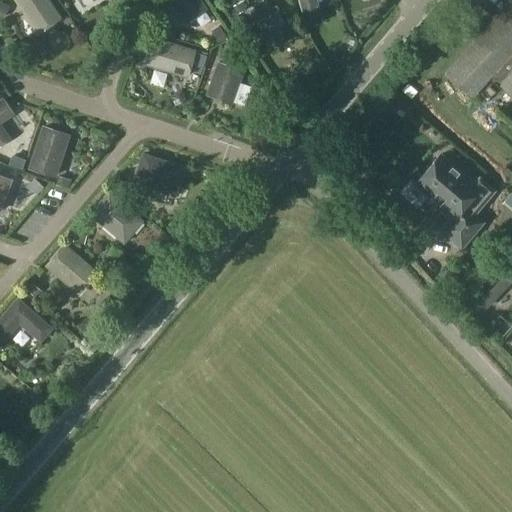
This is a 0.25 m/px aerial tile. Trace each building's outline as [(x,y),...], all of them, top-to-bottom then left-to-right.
[(59,18),(47,0),(16,0),(38,32),(59,18)] [(209,10),(201,0),(168,0),(187,26),(209,10)] [(299,0),(291,3),(305,40),(320,35),(307,0),(299,0)] [(511,0),(510,0),(445,74),(473,99),(481,89),(489,96),(499,85),(511,96),(511,0)] [(263,19),(249,24),(264,63),(278,58),(263,19)] [(194,51),(152,38),(145,63),(186,76),(194,51)] [(242,71),(218,63),(207,94),(231,102),(242,71)] [(0,144),(9,138),(0,125),(0,122),(12,114),(3,100),(0,102),(0,144)] [(55,176),(68,135),(43,127),(30,167),(55,176)] [(143,154),(134,179),(175,192),(183,167),(143,154)] [(452,219),(443,230),(462,246),(483,222),(474,214),(494,190),(480,178),(475,184),(440,154),(415,184),(439,203),(439,207),(452,219)] [(0,209),(11,179),(0,175),(0,209)] [(109,194),(91,214),(124,242),(141,221),(109,194)] [(64,245),(47,265),(79,293),(96,273),(64,245)] [(444,274),(452,282),(470,264),(462,256),(444,274)] [(511,289),(507,283),(475,310),(486,323),(511,301),(511,289)] [(0,318),(0,334),(4,338),(19,322),(40,340),(51,328),(17,299),(0,318)] [(4,357),(24,369),(34,352),(13,340),(4,357)]
